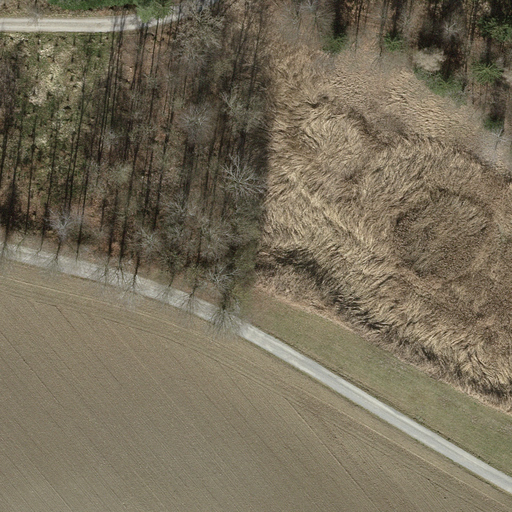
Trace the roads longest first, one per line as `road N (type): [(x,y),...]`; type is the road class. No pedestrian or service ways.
road 1 (track): [(511,486),(223,320),(131,282),(0,248)]
road 2 (track): [(204,0),(138,21),(0,24)]
